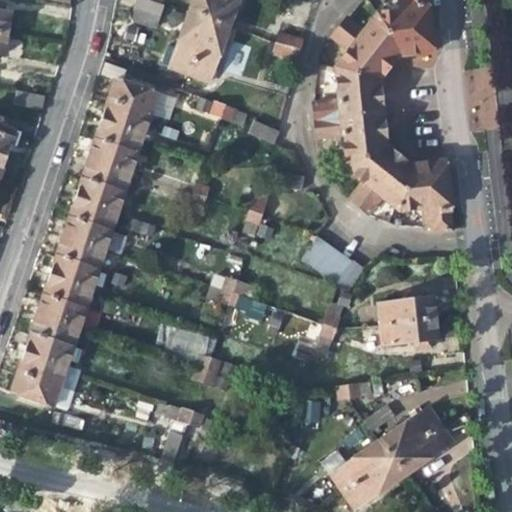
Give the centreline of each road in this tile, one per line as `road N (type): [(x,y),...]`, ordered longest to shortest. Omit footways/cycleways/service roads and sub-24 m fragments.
road 1 (residential): [(477,303),(442,0)]
road 2 (residential): [(83,0),(0,265)]
road 3 (residential): [(499,511),(477,303)]
road 4 (residential): [(0,465),(189,511)]
